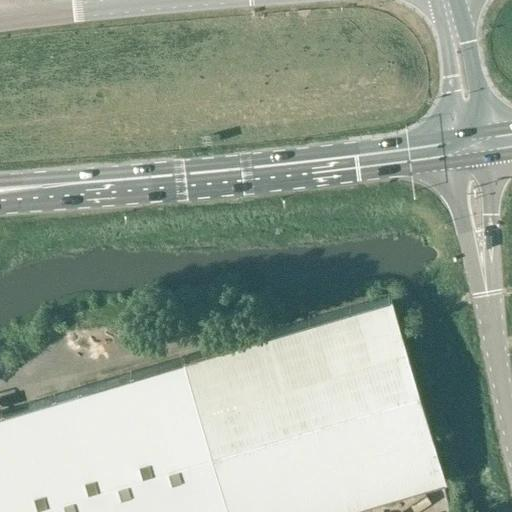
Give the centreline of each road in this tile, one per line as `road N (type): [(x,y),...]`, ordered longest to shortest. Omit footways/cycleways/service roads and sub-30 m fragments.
road 1 (primary): [(0,193),(467,147)]
road 2 (unclassified): [(511,417),(467,147)]
road 3 (unclassified): [(0,21),(212,0)]
road 4 (tertiary): [(467,147),(443,0)]
